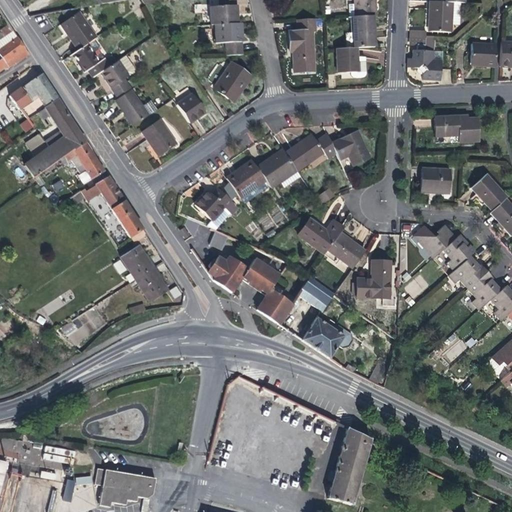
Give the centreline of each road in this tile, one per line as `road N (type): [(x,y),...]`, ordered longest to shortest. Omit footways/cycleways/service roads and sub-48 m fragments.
road 1 (tertiary): [(511,465),(299,357),(211,334)]
road 2 (residential): [(2,0),(134,194)]
road 3 (tertiary): [(211,334),(111,357),(45,400),(0,411)]
road 4 (residential): [(134,194),(278,102)]
road 5 (residential): [(375,198),(397,209),(466,214),(511,264)]
road 6 (residential): [(134,194),(199,296),(211,334)]
